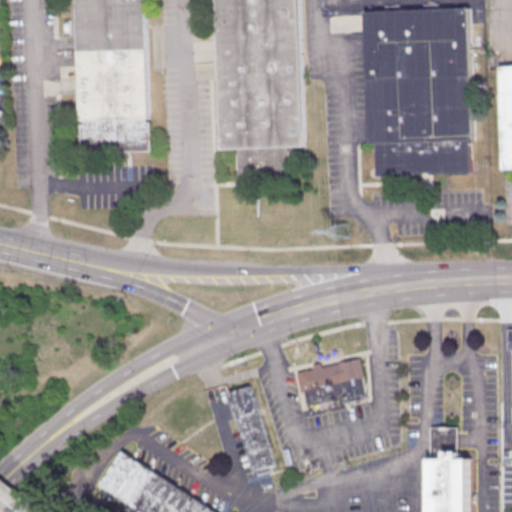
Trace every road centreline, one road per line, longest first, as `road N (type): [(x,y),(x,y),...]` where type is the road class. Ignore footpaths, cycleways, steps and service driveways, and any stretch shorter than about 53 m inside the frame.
road 1 (secondary): [(436,282),(379,267),(246,272),(74,261)]
road 2 (secondary): [(228,332),(116,390),(0,482)]
road 3 (secondary): [(436,282),(336,298),(228,332)]
road 4 (secondary): [(74,261),(175,300),(228,332)]
